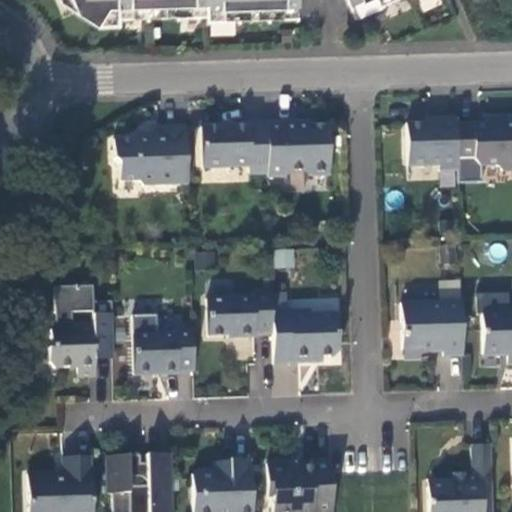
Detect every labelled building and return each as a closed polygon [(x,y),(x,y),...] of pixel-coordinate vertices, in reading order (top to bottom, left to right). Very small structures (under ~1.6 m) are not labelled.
[(116,20),(207,16),(207,22),(297,19),(296,0),(69,0),(76,13),(95,25),(115,24),(116,20)] [(346,0),(355,19),(368,12),(397,0),(346,0)] [(454,126),(455,163),(471,163),(479,169),(494,168),(502,172),(511,171),(511,117),(495,118),(495,121),(484,122),(484,126),(454,126)] [(454,126),(454,119),(432,120),(432,125),(404,126),(407,168),(437,167),(437,170),(455,170),(455,163),(454,126)] [(295,122),(265,123),(266,173),(267,177),(281,177),(287,170),(301,170),(307,176),(327,176),(325,125),(296,126),(295,122)] [(266,173),(265,123),(246,123),(246,126),(200,128),(201,168),(247,166),(247,174),(266,173)] [(188,186),(186,126),(158,127),(159,139),(150,139),(141,131),(134,140),(113,140),(112,159),(118,165),(117,182),(137,182),(144,187),(188,186)] [(274,248),(273,267),(293,268),(294,249),(274,248)] [(52,330),(50,333),(50,350),(47,350),(47,364),(54,369),(78,368),(78,378),(95,377),(94,361),(93,353),(112,352),(110,302),(92,302),(91,286),(53,288),(54,330),(52,330)] [(270,310),(270,291),(251,292),(251,298),(206,299),(206,335),(231,334),(232,337),(252,337),(254,333),(270,333),(270,310)] [(460,357),(459,302),(399,304),(400,350),(441,349),(441,358),(460,357)] [(270,333),(271,364),(310,362),(311,357),(334,355),(337,352),(335,313),(310,314),(309,311),(288,312),(288,310),(270,310),(270,333)] [(511,315),(478,316),(479,356),(505,356),(506,365),(511,364),(511,315)] [(175,371),(192,370),(191,329),(172,330),(171,335),(131,336),(131,376),(151,375),(151,372),(158,372),(160,375),(175,375),(175,371)] [(94,361),(112,360),(112,352),(93,353),(94,361)] [(489,511),(488,445),(467,446),(468,473),(448,475),(448,479),(435,479),(435,487),(424,487),(424,511),(489,511)] [(171,511),(170,453),(144,454),(145,463),(136,463),(136,454),(103,455),(104,493),(108,493),(108,511),(171,511)] [(91,511),(90,456),(62,457),(62,475),(52,476),(50,473),(26,473),(27,511),(91,511)] [(250,511),(249,459),(227,459),(227,462),(228,467),(213,467),(196,468),(191,472),(192,511),(250,511)] [(330,511),(329,474),(329,460),(308,460),(308,467),(295,467),(291,470),(283,463),(264,464),(265,498),(271,498),(271,511),(330,511)]
